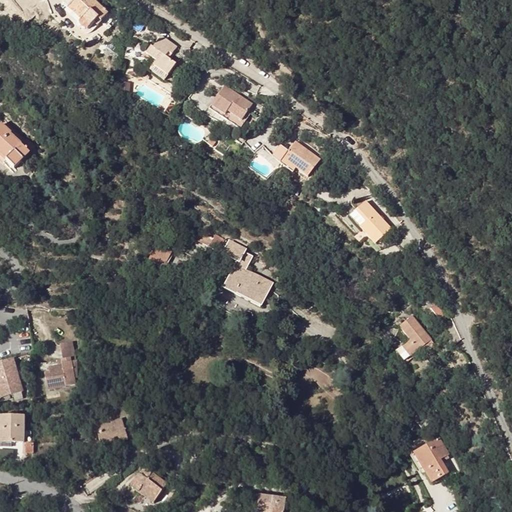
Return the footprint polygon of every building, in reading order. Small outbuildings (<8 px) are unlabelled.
[(87,31),(88,31),(95,24),(98,20),(102,23),(107,27),(114,20),(92,0),(68,0),(65,4),(82,21),(81,22),(81,23),(80,25),(80,26),(80,28),(81,29),(82,30),(84,31),(85,31),(87,31)] [(166,58),(169,53),(172,55),(178,48),(162,37),(153,49),(151,48),(147,54),(152,59),(157,62),(153,67),(168,78),(177,66),(169,60),(166,58)] [(152,59),(145,67),(165,82),(168,78),(153,67),(157,62),(152,59)] [(254,106),(225,87),(210,110),(240,130),(244,124),(242,122),(254,106)] [(22,163),(31,154),(30,153),(21,146),(11,136),(12,134),(1,125),(0,126),(0,155),(7,161),(16,170),(22,163)] [(218,142),(213,139),(210,144),(214,147),(218,142)] [(27,140),(21,146),(30,153),(35,147),(27,140)] [(321,161),(296,143),(283,160),(297,170),(308,178),(321,161)] [(31,154),(22,163),(28,168),(36,159),(31,154)] [(294,173),(297,170),(283,160),(281,164),(294,173)] [(390,231),(364,203),(348,218),(374,246),(390,231)] [(218,253),(225,240),(216,236),(214,240),(206,236),(202,244),(218,253)] [(224,255),(230,243),(225,240),(218,253),(224,255)] [(255,283),(258,278),(246,272),(253,257),(245,253),(246,251),(230,243),(224,255),(238,263),(224,289),(242,298),(245,294),(254,299),(252,303),(261,308),(270,291),(255,283)] [(172,253),(157,246),(149,261),(164,269),(172,253)] [(270,291),(273,285),(258,278),(255,283),(270,291)] [(245,294),(242,298),(252,303),(254,299),(245,294)] [(450,319),(437,304),(431,309),(443,324),(450,319)] [(411,341),(403,347),(411,357),(422,348),(432,341),(414,317),(401,327),(411,341)] [(432,341),(422,348),(425,351),(435,344),(432,341)] [(59,347),(61,361),(70,359),(76,358),(73,344),(59,347)] [(70,359),(61,361),(63,367),(49,370),(50,376),(45,377),(48,391),(76,385),(75,380),(78,379),(76,358),(70,359)] [(0,400),(22,396),(14,363),(6,366),(0,367),(0,400)] [(68,414),(48,417),(49,425),(69,422),(68,414)] [(0,442),(11,443),(24,443),(25,419),(0,418),(0,442)] [(108,443),(116,440),(116,443),(127,439),(121,421),(96,429),(102,448),(109,446),(108,443)] [(416,457),(426,473),(432,483),(448,474),(441,460),(450,455),(440,440),(422,450),(424,453),(416,457)] [(26,455),(34,455),(34,445),(25,445),(26,455)] [(411,457),(422,475),(426,473),(416,457),(424,453),(422,450),(411,457)] [(155,501),(166,486),(147,473),(143,478),(139,476),(131,488),(143,497),(145,494),(155,501)] [(182,496),(174,490),(173,491),(168,498),(176,504),(182,496)] [(143,497),(153,505),(155,501),(145,494),(143,497)] [(284,511),(286,500),(260,496),(258,506),(264,507),(263,511),(271,511),(284,511)] [(160,509),(164,511),(170,511),(176,504),(168,498),(160,509)]
